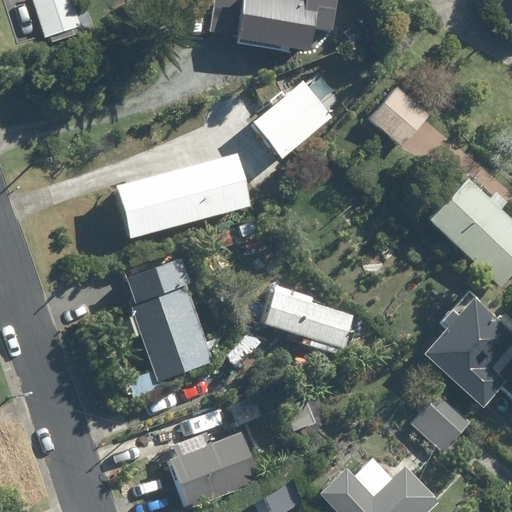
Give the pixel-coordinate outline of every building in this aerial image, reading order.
[(68,0),(28,0),(44,43),(79,30),(68,0)] [(241,0),(235,47),(309,57),(313,33),(332,36),(337,0),(305,0),(304,7),(255,0),(241,0)] [(301,88),(252,129),(282,164),(330,122),(301,88)] [(427,121),(395,92),(368,122),(402,151),(427,121)] [(249,149),(228,166),(252,199),(274,182),(249,149)] [(462,180),(424,221),(497,284),(511,267),(511,224),(495,209),(501,202),(492,193),(486,201),(462,180)] [(182,289),(186,287),(177,262),(123,283),(131,302),(127,304),(156,381),(210,361),(182,289)] [(302,342),(300,348),(341,360),(352,321),(312,309),(313,304),(275,294),(264,331),(302,342)] [(511,340),(474,306),(423,362),(481,415),(506,388),(490,374),(511,349),(511,340)] [(315,393),(288,405),(299,430),(327,418),(315,393)] [(437,399),(410,427),(442,457),(469,428),(437,399)] [(202,433),(169,447),(173,458),(165,461),(184,509),(254,480),(235,433),(207,445),(202,433)] [(316,497),(330,511),(427,511),(435,505),(400,468),(369,499),(342,472),(316,497)]
